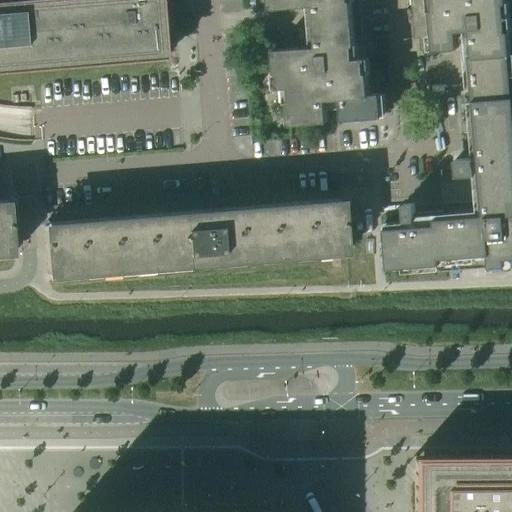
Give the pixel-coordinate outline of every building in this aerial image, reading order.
[(0,0),(0,71),(166,57),(161,0),(0,0)] [(289,100),(291,124),(329,121),(327,99),(341,98),(342,120),(382,117),(380,93),(370,94),(368,72),(366,73),(365,60),(367,59),(367,57),(365,57),(364,45),(360,0),(270,0),(271,9),(315,5),(316,17),(310,17),(312,35),(317,34),(318,46),(275,50),(277,73),(279,73),(280,86),(278,86),(278,88),(290,87),(291,100),(289,100)] [(426,0),(427,3),(412,4),(415,38),(420,37),(421,51),(458,48),(457,30),(471,29),(473,55),(470,56),(474,101),(477,101),(479,119),(463,121),(464,131),(472,131),(474,157),(457,159),(458,176),(482,174),(486,214),(444,218),(444,210),(415,212),(415,203),(404,204),(405,221),(385,222),(388,268),(439,264),(440,271),(493,267),(492,256),(498,256),(498,259),(511,257),(511,72),(511,55),(510,31),(508,31),(507,18),(509,18),(509,16),(506,16),(505,3),(507,3),(507,0),(426,0)] [(343,202),(342,198),(44,223),(45,227),(44,227),(48,273),(49,273),(49,277),(347,252),(346,248),(347,248),(347,245),(343,202)] [(9,199),(0,199),(0,254),(13,254),(13,250),(10,203),(9,203),(9,199)] [(511,511),(511,455),(413,456),(413,511),(511,511)]
